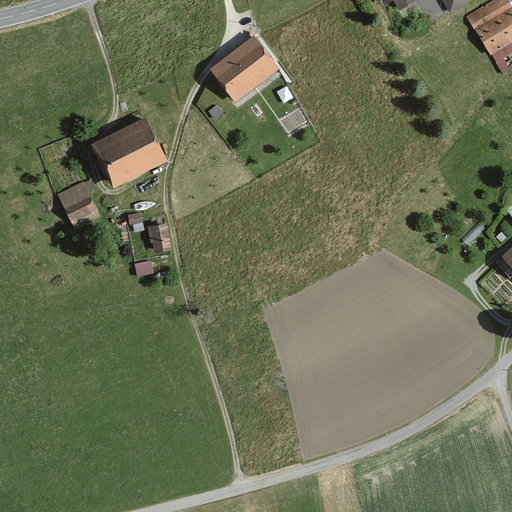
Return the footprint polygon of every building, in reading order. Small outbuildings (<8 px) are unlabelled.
[(417,0),(381,0),(385,6),(394,1),(399,11),(417,0)] [(468,4),(465,0),(442,0),(450,14),(468,4)] [(511,1),(511,0),(489,0),(468,11),(499,71),(510,66),(504,55),(511,50),(511,1)] [(250,36),(207,69),(232,102),(275,69),(250,36)] [(217,105),(209,111),(215,119),(223,113),(217,105)] [(142,116),(87,143),(109,186),(163,159),(142,116)] [(80,180),(54,194),(70,223),(95,210),(80,180)] [(141,212),(128,215),(129,225),(143,222),(141,212)] [(172,250),(167,224),(150,227),(155,253),(172,250)] [(511,241),(499,254),(511,267),(511,241)] [(151,261),(135,264),(137,277),(153,274),(151,261)]
